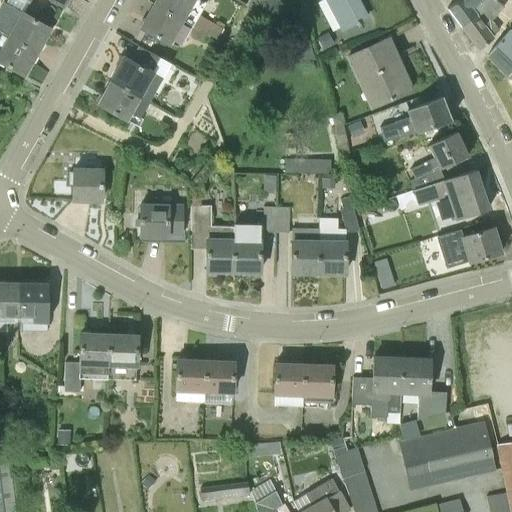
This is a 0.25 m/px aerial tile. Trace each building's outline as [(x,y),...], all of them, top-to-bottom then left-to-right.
[(205,3),(200,0),(156,0),(155,3),(192,25),(218,39),(224,29),(199,14),(205,3)] [(272,17),(279,0),(265,0),(261,12),(272,17)] [(327,0),(342,29),(367,17),(357,0),(327,0)] [(458,0),(447,8),(460,26),(476,13),(472,8),(479,0),(458,0)] [(477,49),(478,49),(493,37),(491,34),(498,29),(491,19),(498,11),(509,19),(509,18),(511,9),(510,9),(511,0),(479,0),(472,8),(476,13),(460,26),(477,49)] [(49,28),(23,13),(3,2),(0,7),(0,29),(33,49),(36,51),(49,28)] [(184,40),(192,25),(155,3),(141,28),(168,43),(173,34),(184,40)] [(36,51),(33,49),(0,29),(0,61),(23,74),(36,51)] [(508,75),(511,70),(511,32),(509,29),(487,55),(508,75)] [(327,32),(317,38),(323,49),(333,43),(327,32)] [(412,89),(393,49),(388,38),(348,57),(359,82),(367,78),(379,104),(412,89)] [(309,39),(297,43),(303,63),(315,59),(309,39)] [(170,63),(145,49),(138,45),(129,60),(125,57),(112,80),(149,101),(162,78),(162,77),(170,63)] [(139,118),(149,101),(112,80),(98,104),(125,119),(129,112),(139,118)] [(418,132),(450,120),(441,96),(408,109),(411,117),(380,127),(384,142),(400,137),(418,132)] [(346,145),(339,115),(331,117),(338,146),(346,145)] [(360,120),(347,125),(352,138),(364,132),(360,120)] [(440,169),(468,155),(456,131),(428,145),(434,157),(410,169),(415,179),(418,188),(444,180),(440,169)] [(330,159),(280,160),(280,175),(330,174),(330,159)] [(73,199),(100,200),(101,170),(74,169),(73,199)] [(457,219),(488,209),(475,170),(444,180),(418,188),(401,194),(406,207),(447,194),(457,219)] [(334,178),(321,178),(320,188),(334,188),(334,178)] [(201,205),(200,191),(191,191),(190,205),(201,205)] [(359,230),(350,196),(340,198),(342,208),(340,209),(345,229),(346,233),(359,230)] [(181,234),(181,204),(168,203),(168,205),(140,204),(139,235),(167,236),(167,234),(181,234)] [(211,205),(201,205),(190,205),(190,230),(202,231),(202,241),(206,241),(206,271),(233,271),(233,240),(233,226),(211,226),(211,205)] [(276,232),(276,207),(263,207),(263,217),(263,232),(276,232)] [(288,232),(289,207),(276,207),(276,232),(288,232)] [(233,226),(234,240),(233,240),(233,271),(259,271),(260,241),(260,232),(263,232),(263,217),(256,217),(255,224),(234,224),(233,226)] [(345,242),(345,234),(345,229),(337,229),(337,219),(319,218),(318,228),(318,272),(345,273),(345,242)] [(461,237),(469,262),(501,252),(493,227),(461,237)] [(291,272),(318,272),(318,228),(291,228),(292,241),(291,272)] [(391,274),(378,278),(382,289),(394,285),(391,274)] [(18,321),(18,283),(5,283),(5,281),(0,281),(0,330),(7,331),(7,321),(18,321)] [(47,327),(47,288),(18,288),(18,321),(32,321),(32,327),(47,327)] [(107,370),(108,334),(80,333),(79,362),(79,378),(80,378),(81,373),(107,374),(107,370)] [(136,371),(137,335),(108,334),(107,370),(136,371)] [(370,407),(371,416),(386,417),(388,392),(400,392),(402,358),(373,357),(373,382),(352,382),(352,407),(370,407)] [(428,391),(430,359),(402,358),(400,392),(418,393),(417,420),(445,413),(446,392),(428,391)] [(203,402),(205,360),(177,359),(176,390),(176,400),(180,400),(180,401),(203,402)] [(232,404),(233,361),(205,360),(203,402),(232,404)] [(65,361),(65,362),(64,391),(80,391),(80,378),(79,378),(79,362),(65,361)] [(302,394),(303,364),(275,363),(274,393),(274,401),(302,401),(302,394)] [(330,402),(331,365),(303,364),(302,394),(302,401),(330,402)] [(399,441),(405,469),(430,464),(442,461),(455,458),(467,456),(479,453),(491,451),(485,422),(399,441)] [(56,444),(69,444),(69,430),(57,430),(56,444)] [(511,511),(511,441),(498,444),(508,492),(510,504),(511,511)] [(256,445),(257,456),(267,455),(266,444),(256,445)] [(335,455),(339,466),(361,459),(357,448),(335,455)] [(484,476),(496,473),(491,450),(491,451),(479,453),(484,476)] [(472,479),(484,476),(479,453),(467,456),(472,479)] [(32,472),(48,470),(48,466),(57,465),(56,454),(30,458),(32,472)] [(459,482),(472,479),(467,456),(455,458),(459,482)] [(447,485),(459,482),(455,458),(442,461),(447,485)] [(361,459),(339,466),(343,477),(364,471),(361,459)] [(435,487),(447,485),(442,461),(430,464),(432,476),(435,487)] [(0,465),(0,511),(16,511),(10,464),(0,465)] [(408,481),(432,476),(430,464),(405,469),(408,481)] [(364,471),(343,477),(347,488),(368,482),(364,471)] [(148,489),(155,481),(148,474),(141,482),(148,489)] [(410,493),(435,487),(432,476),(408,481),(410,493)] [(345,511),(349,510),(339,491),(332,478),(293,501),(298,511),(345,511)] [(274,511),(273,509),(282,504),(270,480),(251,491),(255,502),(257,511),(274,511)] [(201,500),(249,495),(248,482),(200,487),(201,500)] [(368,482),(347,488),(351,499),(372,494),(368,482)] [(510,504),(508,492),(487,496),(489,508),(510,504)] [(372,494),(351,499),(355,511),(375,505),(372,494)] [(447,501),(450,511),(462,511),(459,498),(447,501)] [(435,505),(437,511),(450,511),(447,501),(435,505)]
